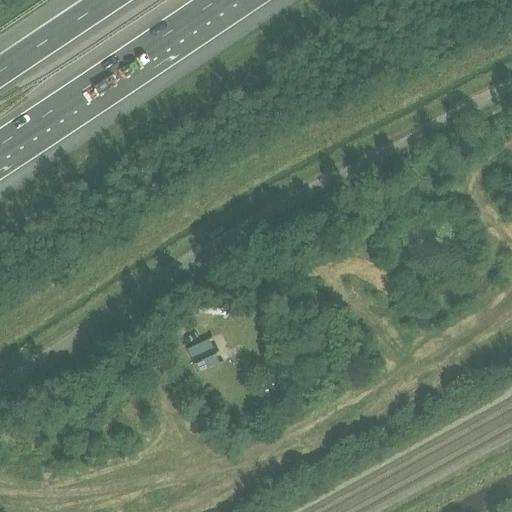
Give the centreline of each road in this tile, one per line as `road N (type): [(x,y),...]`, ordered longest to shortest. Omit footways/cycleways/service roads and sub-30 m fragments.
road 1 (unclassified): [(0,384),(387,148),(511,85)]
road 2 (motorway): [(0,145),(216,0)]
road 3 (motorway): [(111,0),(0,74)]
